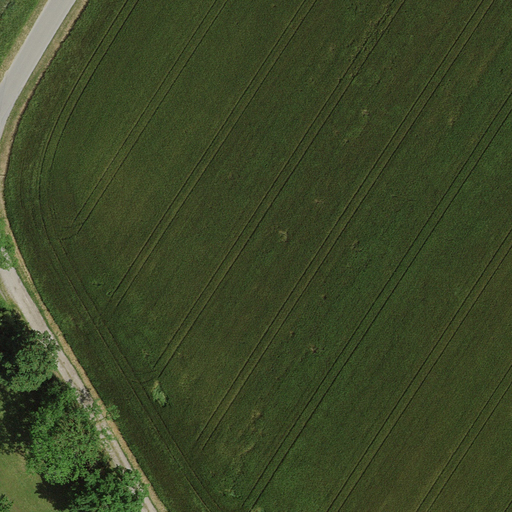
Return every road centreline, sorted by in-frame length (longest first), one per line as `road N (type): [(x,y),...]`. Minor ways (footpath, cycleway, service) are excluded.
road 1 (track): [(150,511),(0,247)]
road 2 (unclassified): [(0,106),(62,0)]
